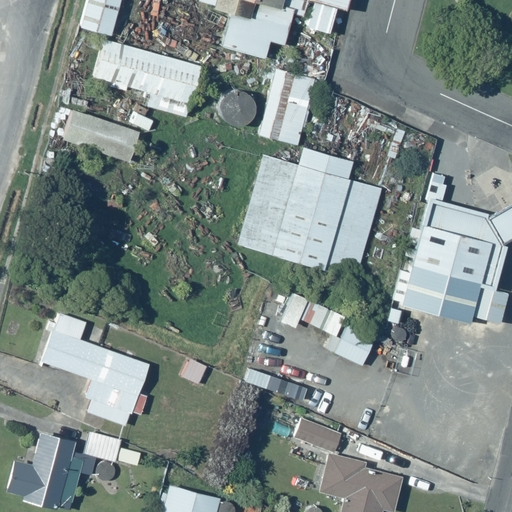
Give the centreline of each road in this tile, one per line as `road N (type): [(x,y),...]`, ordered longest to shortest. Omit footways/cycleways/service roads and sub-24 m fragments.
road 1 (unclassified): [(396,0),(386,54),(403,78),(511,125)]
road 2 (residential): [(0,134),(35,0)]
